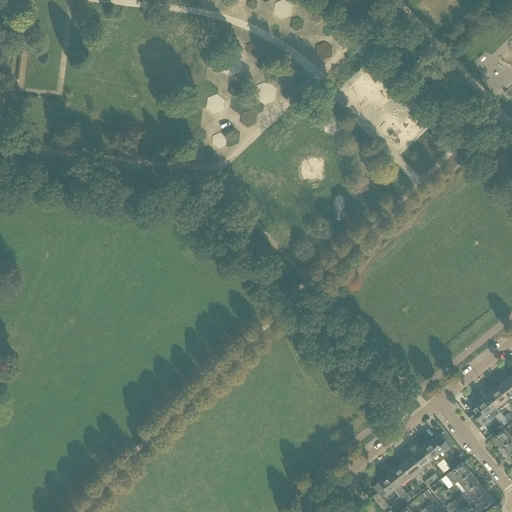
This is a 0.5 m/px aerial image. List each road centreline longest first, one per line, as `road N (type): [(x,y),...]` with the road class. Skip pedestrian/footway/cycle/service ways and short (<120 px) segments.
road 1 (track): [(84,511),(157,432),(498,110),(511,125)]
road 2 (track): [(282,312),(176,208),(220,166),(0,145)]
road 3 (track): [(421,182),(318,74),(261,33),(197,11),(100,0)]
road 4 (track): [(210,176),(416,394)]
road 5 (track): [(71,0),(59,94),(19,90),(30,0)]
road 6 (track): [(394,0),(348,43),(455,149)]
road 7 (track): [(348,43),(220,166)]
road 8 (residential): [(365,511),(349,486),(351,471),(437,403)]
road 9 (track): [(397,0),(498,110)]
